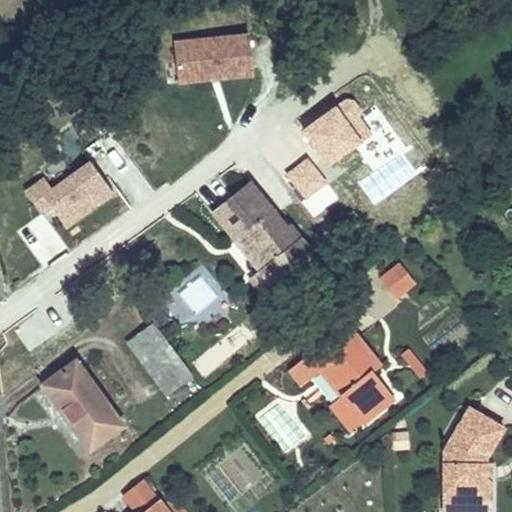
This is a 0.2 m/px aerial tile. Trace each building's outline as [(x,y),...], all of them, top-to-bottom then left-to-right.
[(253,39),(176,40),(176,85),(253,84),(253,39)] [(305,134),(277,158),(308,194),(336,171),(305,134)] [(90,162),(51,189),(43,178),(22,193),(47,228),(27,243),(42,263),(80,235),(75,228),(116,199),(90,162)] [(256,241),(295,290),(328,265),(313,245),(309,248),(263,188),(228,216),(251,245),(256,241)] [(263,283),(279,303),(295,290),(256,241),(251,245),(247,248),(270,278),(263,283)] [(425,294),(408,275),(389,290),(405,310),(425,294)] [(351,336),(304,372),(318,390),(327,382),(347,406),(336,414),(357,441),(396,412),(373,385),(383,376),(351,336)] [(418,381),(429,373),(412,349),(401,357),(418,381)] [(212,398),(180,351),(154,368),(186,415),(212,398)] [(142,449),(98,382),(60,408),(104,473),(142,449)] [(511,511),(511,490),(506,491),(505,479),(504,473),(511,458),(511,431),(485,418),(462,467),(463,511),(511,511)]
